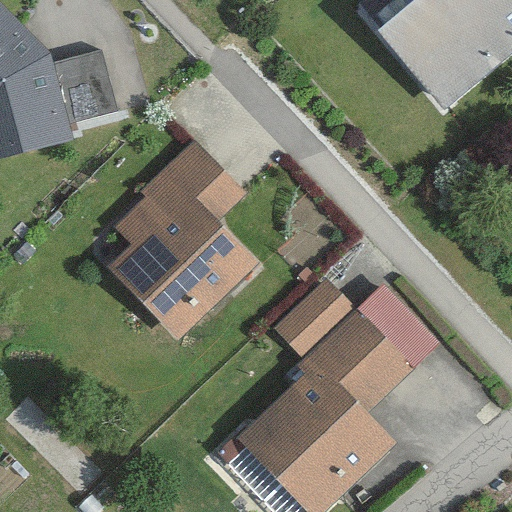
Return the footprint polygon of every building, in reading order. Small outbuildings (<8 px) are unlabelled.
[(439,110),(511,47),(511,0),(414,0),(374,34),(439,110)] [(48,62),(0,14),(0,160),(69,142),(48,62)] [(220,225),(245,203),(190,143),(136,193),(142,199),(112,227),(130,246),(104,270),(172,344),(258,266),(220,225)] [(296,359),(349,308),(322,281),(270,332),(296,359)] [(433,345),(377,289),(293,370),(299,376),(233,440),(302,511),(321,511),(392,445),(362,414),(433,345)]
